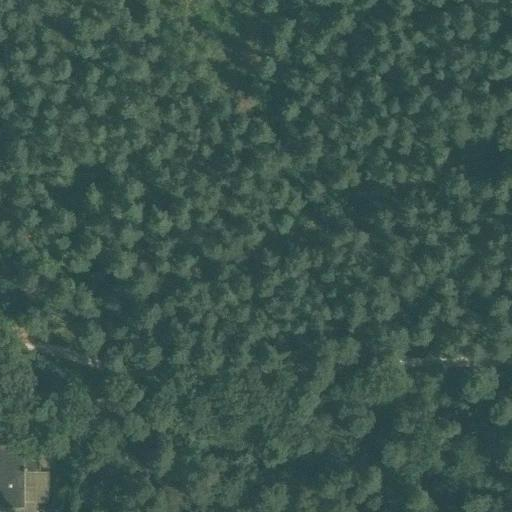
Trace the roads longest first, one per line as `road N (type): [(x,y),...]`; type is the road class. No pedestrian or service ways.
road 1 (track): [(511,144),(32,345)]
road 2 (track): [(0,347),(32,345),(112,369),(511,356)]
